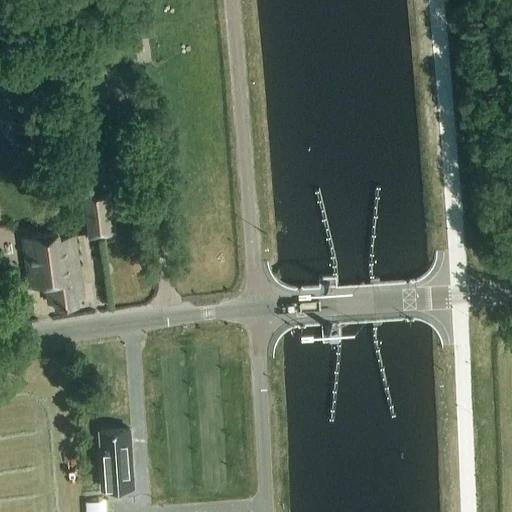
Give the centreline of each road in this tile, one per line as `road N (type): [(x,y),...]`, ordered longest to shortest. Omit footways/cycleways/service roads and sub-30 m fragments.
road 1 (unclassified): [(258,309),(227,0)]
road 2 (tertiary): [(258,309),(0,343)]
road 3 (tertiary): [(511,294),(258,309)]
road 4 (unclassified): [(265,511),(258,309)]
